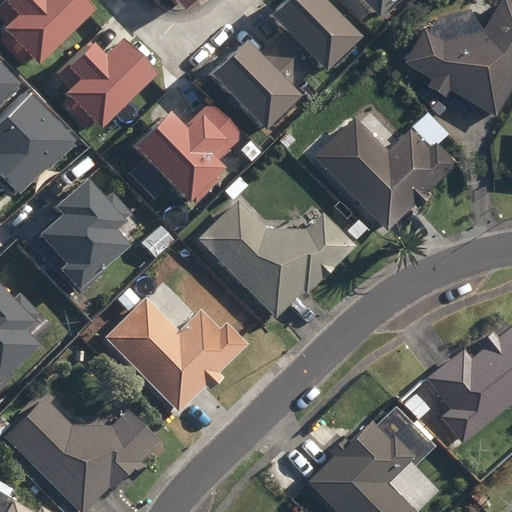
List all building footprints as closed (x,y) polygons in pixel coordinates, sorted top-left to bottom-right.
[(34,54),(40,61),(97,6),(91,0),(5,0),(0,5),(0,15),(8,24),(6,26),(9,29),(0,37),(0,38),(24,63),(34,54)] [(213,71),(267,126),(302,92),(295,85),(321,60),(328,67),(364,32),(331,0),(285,0),(274,12),(288,26),(262,51),(248,37),(213,71)] [(367,0),(380,13),(393,0),(367,0)] [(441,94),(487,121),(511,78),(511,10),(496,1),(474,36),(436,46),(414,33),(395,67),(424,83),(418,92),(436,103),(441,94)] [(95,117),(103,124),(158,71),(123,35),(107,51),(96,40),(57,77),(72,93),(62,103),(85,127),(95,117)] [(0,82),(12,71),(0,59),(0,82)] [(0,175),(11,187),(73,127),(25,78),(0,101),(0,175)] [(172,109),(137,144),(191,198),(226,164),(220,157),(243,134),(210,100),(187,124),(172,109)] [(306,161),(378,235),(404,209),(408,213),(423,199),(419,194),(447,167),(427,145),(419,153),(400,134),(379,155),(346,122),(306,161)] [(286,129),(277,138),(286,146),(295,138),(286,129)] [(62,265),(81,286),(131,242),(117,225),(125,218),(88,176),(59,202),(66,210),(42,231),(68,261),(62,265)] [(189,243),(267,323),(295,296),(298,299),(347,251),(314,218),(297,234),(258,234),(229,204),(189,243)] [(356,217),(345,228),(354,236),(365,226),(356,217)] [(178,236),(161,221),(142,242),(159,257),(178,236)] [(17,298),(0,278),(0,377),(41,342),(26,325),(40,313),(23,293),(17,298)] [(95,341),(168,417),(196,391),(200,395),(215,382),(210,377),(238,350),(209,319),(203,326),(191,314),(177,327),(172,322),(165,330),(137,301),(95,341)] [(433,421),(454,448),(511,401),(511,323),(488,343),(483,336),(469,347),(475,353),(462,364),(454,354),(419,382),(442,413),(433,421)] [(414,391),(402,403),(416,417),(428,406),(414,391)] [(54,511),(80,511),(101,492),(102,494),(117,481),(123,486),(138,471),(133,466),(151,449),(119,416),(104,432),(65,431),(35,402),(0,436),(0,444),(8,452),(4,456),(14,466),(18,462),(60,506),(54,511)] [(300,487),(324,511),(402,511),(379,488),(406,462),(385,440),(380,444),(363,426),(340,447),(335,442),(320,456),(326,461),(300,487)]
